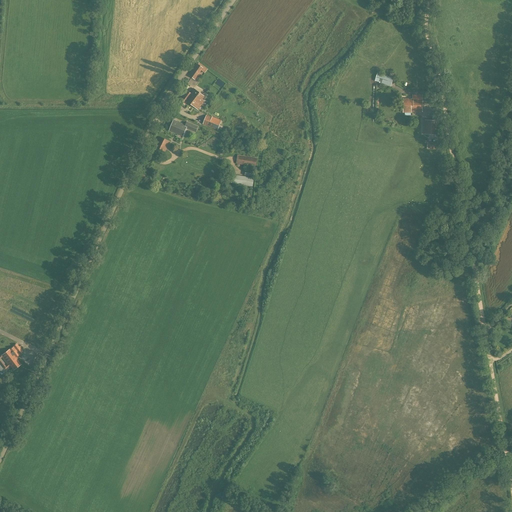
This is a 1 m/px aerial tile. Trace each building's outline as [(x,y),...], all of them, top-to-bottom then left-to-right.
[(199,72),(202,68),(203,68),(198,65),(197,63),(193,68),(189,75),(195,80),(198,75),(200,77),(202,74),(199,72)] [(380,82),(379,83),(391,86),(393,78),(377,73),(375,81),(380,82)] [(187,91),(186,93),(189,96),(190,95),(197,100),(196,100),(202,104),(204,101),(203,100),(205,97),(194,89),(191,94),(187,91)] [(189,96),(186,93),(180,101),(184,104),(187,101),(198,110),(202,104),(196,100),(197,100),(190,95),(189,96)] [(403,99),(403,113),(411,113),(411,111),(422,112),(422,95),(413,95),(413,99),(403,99)] [(203,124),(217,130),(221,121),(206,115),(203,124)] [(181,126),(182,123),(174,119),(169,130),(183,136),(184,133),(181,131),(182,127),(181,126)] [(425,120),(424,134),(439,135),(439,121),(425,120)] [(186,125),(182,123),(181,126),(182,127),(181,131),(184,133),(187,127),(189,128),(188,129),(192,131),(193,130),(196,131),(198,127),(187,122),(186,125)] [(153,146),(164,152),(170,142),(158,136),(153,146)] [(238,155),(236,164),(255,167),(256,158),(238,155)] [(232,175),(231,183),(253,186),(254,178),(232,175)] [(1,356),(8,365),(9,364),(13,370),(20,365),(16,359),(17,358),(16,357),(22,352),(17,344),(10,349),(1,356)]
